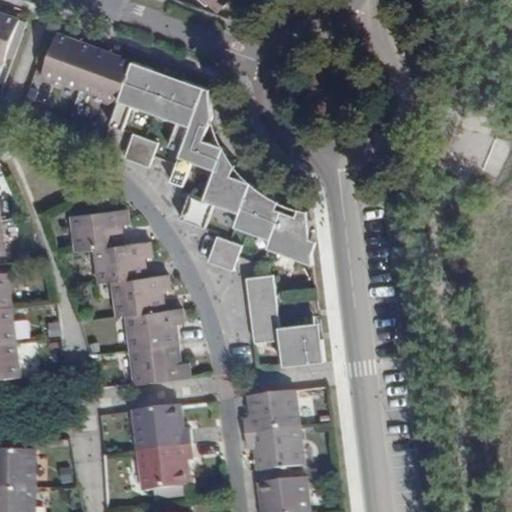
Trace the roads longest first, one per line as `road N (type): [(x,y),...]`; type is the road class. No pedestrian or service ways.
road 1 (residential): [(0,108),(96,157),(144,201),(195,281),(226,383),(241,511)]
road 2 (residential): [(337,156),(380,511)]
road 3 (residential): [(271,66),(99,0)]
road 4 (residential): [(337,156),(378,138),(397,99),(390,58),(359,30)]
road 5 (residential): [(271,66),(270,110),(280,129),(295,144),(337,156)]
